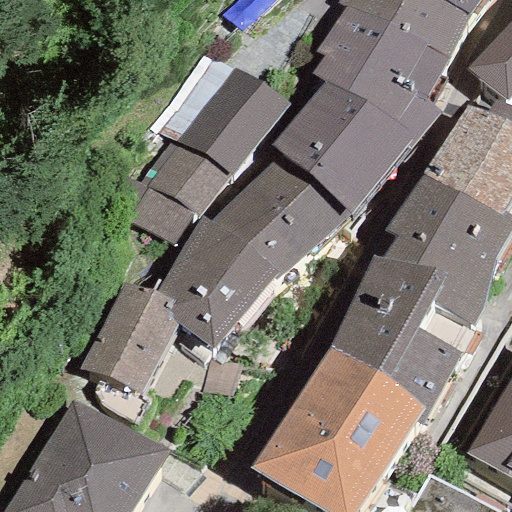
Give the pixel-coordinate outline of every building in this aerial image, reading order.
[(446,59),(467,21),(429,0),(338,0),(336,4),(342,7),(446,59)] [(429,0),(467,21),(478,0),(429,0)] [(342,7),(315,52),(322,56),(328,50),(423,101),(446,59),(342,7)] [(511,19),(465,69),(497,95),(504,101),(511,94),(511,19)] [(409,150),(439,112),(423,101),(328,50),(322,56),(310,74),(322,82),(411,136),(403,146),(409,150)] [(411,136),(322,82),(270,145),(280,154),(351,215),(403,146),(411,136)] [(511,107),(507,105),(504,101),(497,95),(483,113),(511,128),(511,107)] [(466,104),(421,176),(500,215),(504,211),(511,196),(511,128),(483,113),(466,104)] [(280,154),(209,222),(275,273),(271,278),(275,281),(351,215),(280,154)] [(500,215),(421,176),(382,231),(395,238),(379,261),(371,256),(330,346),(423,406),(428,408),(461,352),(414,326),(429,303),(474,326),(482,307),(496,256),(511,228),(511,216),(504,211),(500,215)] [(201,217),(155,292),(175,299),(167,314),(177,323),(212,350),(271,278),(275,273),(209,222),(201,217)] [(155,292),(121,284),(77,370),(140,396),(177,323),(167,314),(175,299),(155,292)] [(330,346),(311,376),(403,438),(423,406),(330,346)] [(403,438),(311,376),(281,419),(377,478),(403,438)] [(511,379),(468,454),(511,479),(511,379)] [(131,511),(167,452),(72,400),(1,511),(131,511)] [(355,511),(377,478),(281,419),(250,468),(320,511),(355,511)] [(495,511),(427,475),(406,511),(495,511)]
